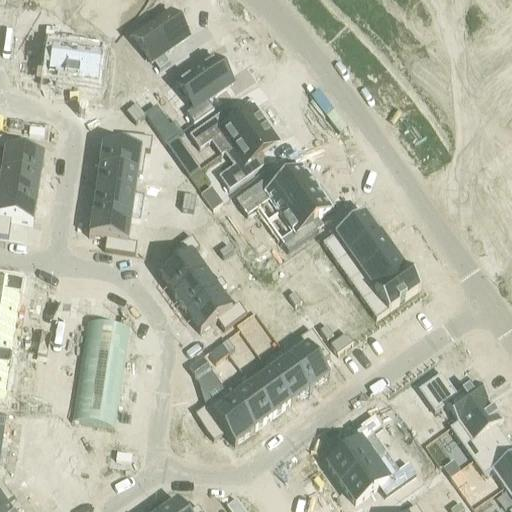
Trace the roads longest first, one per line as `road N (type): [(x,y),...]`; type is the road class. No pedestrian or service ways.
road 1 (residential): [(150,474),(240,478),(488,306)]
road 2 (tertiary): [(260,0),(310,55),(488,306)]
road 3 (residential): [(0,256),(112,273),(135,289),(168,351),(150,474)]
